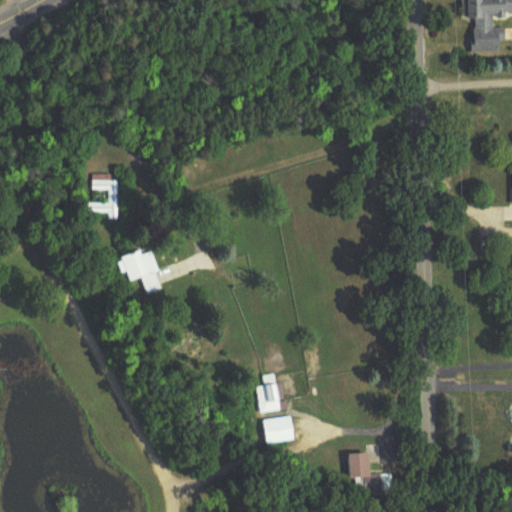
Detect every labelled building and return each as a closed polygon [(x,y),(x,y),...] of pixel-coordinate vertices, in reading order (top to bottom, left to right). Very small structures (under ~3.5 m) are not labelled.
[(473,53),(502,53),(502,43),(507,43),(506,29),(494,29),(493,15),(511,14),(511,0),(462,0),(462,20),(473,20),(473,53)] [(116,176),(92,176),(92,192),(107,192),(107,204),(89,204),(89,215),(107,214),(107,221),(116,221),(116,176)] [(148,295),(164,290),(152,251),(122,260),(130,284),(143,280),(148,295)] [(262,378),(263,385),(257,385),(260,415),(282,413),(277,376),(262,378)] [(296,442),(293,418),(264,421),(268,446),(296,442)] [(394,495),(392,475),(373,477),(371,455),(352,456),(355,497),(394,495)]
